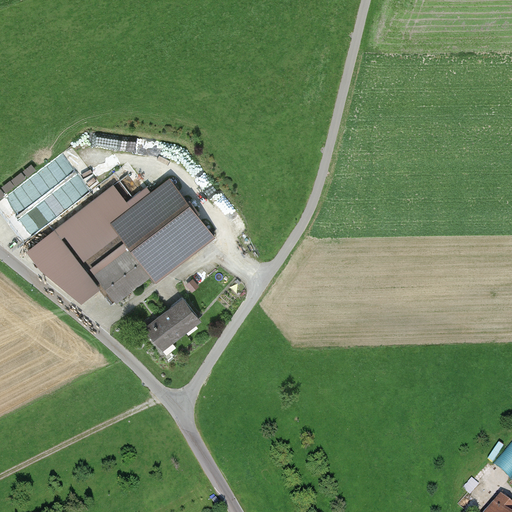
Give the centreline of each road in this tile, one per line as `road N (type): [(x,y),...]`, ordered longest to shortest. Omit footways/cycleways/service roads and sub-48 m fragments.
road 1 (unclassified): [(180,408),(306,221),(367,0)]
road 2 (unclassified): [(0,252),(180,408)]
road 3 (track): [(165,396),(0,478)]
